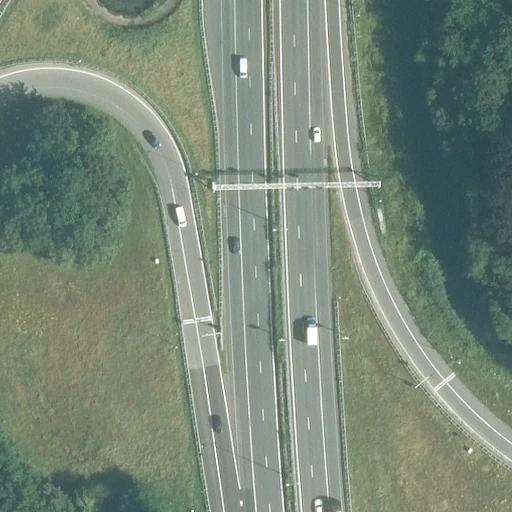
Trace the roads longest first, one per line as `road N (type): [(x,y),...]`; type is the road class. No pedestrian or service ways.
road 1 (motorway): [(0,87),(72,80),(114,94),(152,125),(178,176),(212,374),(261,495)]
road 2 (motorway): [(320,511),(299,0)]
road 3 (motorway): [(511,452),(479,430),(429,372),(360,243),(341,157),(326,0)]
road 4 (motorway): [(241,0),(261,495)]
